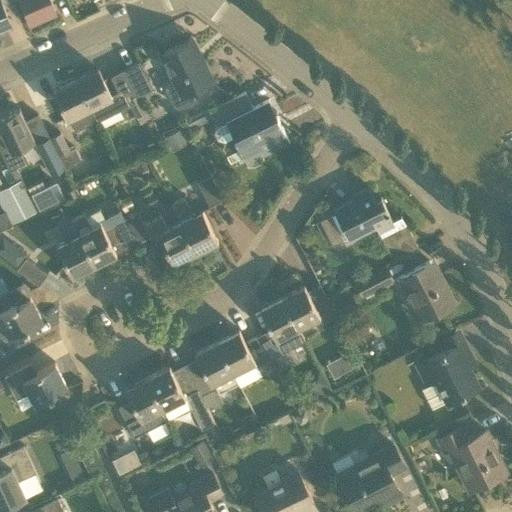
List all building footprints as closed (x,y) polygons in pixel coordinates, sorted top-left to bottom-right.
[(0,0),(0,26),(11,22),(0,0)] [(21,0),(30,20),(56,9),(51,0),(21,0)] [(189,40),(193,38),(193,37),(161,53),(174,79),(167,83),(165,88),(174,106),(180,108),(196,99),(191,89),(213,78),(202,56),(198,58),(189,40)] [(118,90),(111,93),(98,68),(75,79),(95,119),(96,121),(130,105),(135,116),(148,110),(139,93),(123,100),(118,90)] [(74,129),(95,119),(75,79),(54,90),(74,129)] [(150,80),(136,87),(139,93),(140,94),(152,88),(154,87),(150,80)] [(254,164),(259,161),(263,157),(262,154),(290,140),(277,115),(275,116),(267,100),(269,99),(269,98),(253,106),(245,90),(208,108),(215,123),(213,131),(217,140),(225,142),(234,138),(247,164),(254,164)] [(34,137),(28,125),(19,107),(0,115),(0,127),(3,135),(0,136),(0,148),(10,169),(28,160),(20,144),(34,137)] [(180,129),(165,136),(172,150),(187,143),(180,129)] [(50,137),(64,165),(79,158),(73,145),(68,148),(60,132),(50,137)] [(64,165),(50,137),(37,144),(50,172),(64,165)] [(198,181),(210,205),(223,199),(210,174),(198,181)] [(19,179),(0,189),(15,220),(35,210),(19,179)] [(56,180),(31,193),(39,209),(64,197),(56,180)] [(393,259),(401,255),(418,246),(406,222),(401,214),(393,218),(381,195),(375,199),(368,186),(355,192),(358,199),(355,200),(353,197),(333,207),(335,211),(319,218),(332,244),(348,236),(349,238),(375,224),(393,259)] [(202,209),(194,213),(185,196),(171,203),(180,220),(196,251),(218,240),(202,209)] [(253,213),(258,215),(263,213),(265,207),(262,202),(257,201),(252,203),(251,208),(253,213)] [(7,209),(0,211),(0,227),(13,223),(7,209)] [(196,251),(180,220),(167,227),(161,214),(144,223),(138,211),(125,217),(137,242),(150,235),(151,237),(158,233),(173,263),(175,262),(174,262),(195,251),(195,252),(196,251)] [(115,253),(137,242),(125,217),(104,228),(101,221),(91,226),(84,213),(72,219),(94,264),(95,263),(115,253)] [(72,275),(94,264),(72,219),(58,225),(65,239),(56,244),(72,275)] [(4,234),(0,239),(0,251),(18,265),(27,252),(4,234)] [(48,273),(32,261),(26,257),(17,269),(39,284),(48,273)] [(456,300),(441,272),(437,274),(430,260),(399,276),(420,318),(456,300)] [(393,279),(386,265),(356,281),(363,295),(393,279)] [(281,296),(282,296),(297,327),(320,315),(323,321),(336,314),(320,283),(307,289),(304,284),(281,296)] [(24,328),(24,329),(43,320),(42,319),(41,319),(30,298),(31,297),(30,296),(16,303),(16,302),(0,310),(0,317),(3,323),(0,324),(0,349),(2,353),(29,339),(29,338),(24,341),(18,330),(24,328)] [(276,338),(297,327),(282,296),(261,307),(261,306),(260,307),(271,328),(258,334),(271,359),(283,352),(276,338)] [(271,359),(258,334),(245,341),(239,329),(238,329),(238,330),(218,340),(217,340),(233,371),(255,360),(257,365),(271,359)] [(233,371),(217,340),(195,352),(201,364),(188,370),(200,394),(215,386),(218,391),(238,381),(233,371)] [(479,385),(470,367),(458,342),(425,358),(447,401),(479,385)] [(27,364),(32,361),(32,360),(4,374),(16,397),(29,391),(35,402),(54,393),(53,392),(67,385),(66,384),(55,362),(55,361),(37,370),(37,372),(32,375),(27,364)] [(175,377),(172,370),(169,365),(147,376),(168,418),(190,407),(202,428),(214,422),(200,394),(188,370),(175,377)] [(134,436),(168,418),(147,376),(146,376),(147,377),(126,387),(125,387),(131,400),(118,406),(134,436)] [(484,431),(486,430),(486,429),(469,437),(462,425),(439,436),(446,450),(451,447),(471,488),(506,470),(498,455),(496,456),(484,431)] [(0,445),(9,441),(4,429),(0,431),(0,445)] [(203,440),(189,447),(199,466),(213,458),(203,440)] [(379,496),(398,486),(391,472),(404,465),(393,443),(336,472),(357,511),(380,499),(379,496)] [(18,479),(35,472),(36,471),(23,444),(0,454),(0,460),(4,468),(0,470),(0,507),(26,495),(18,479)] [(85,476),(80,464),(69,470),(74,481),(85,476)] [(292,511),(297,509),(298,511),(311,511),(317,509),(298,469),(281,477),(283,481),(256,494),(264,511),(292,511)] [(223,493),(214,475),(213,472),(189,484),(191,487),(157,504),(161,511),(215,511),(209,500),(223,493)] [(65,511),(58,497),(29,510),(30,511),(65,511)]
